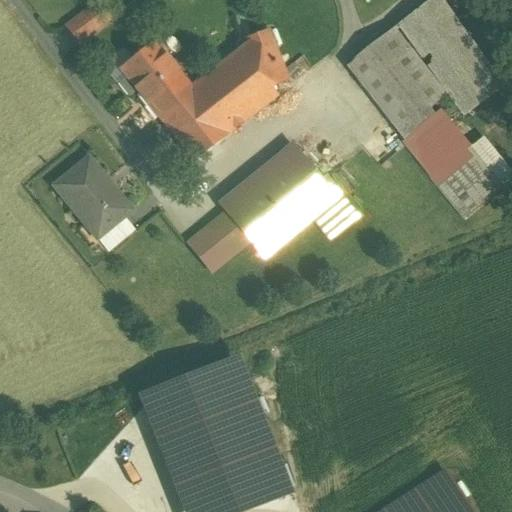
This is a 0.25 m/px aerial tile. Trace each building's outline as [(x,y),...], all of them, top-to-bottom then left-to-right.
[(505,88),(441,0),(434,0),(399,27),(465,118),(505,88)] [(98,5),(66,30),(78,46),(110,21),(98,5)] [(447,98),(395,31),(347,68),(404,142),(432,119),(428,113),(447,98)] [(190,89),(153,43),(118,72),(124,79),(118,84),(129,97),(135,93),(193,164),(229,137),(229,136),(272,102),(262,91),(287,81),(268,32),(242,42),(244,47),(190,89)] [(470,164),(432,119),(404,142),(401,145),(465,222),(496,196),(470,164)] [(290,147),(218,206),(226,215),(249,243),(263,260),(319,215),(336,235),(357,218),(326,179),(320,184),(290,147)] [(511,180),(487,150),(470,164),(496,196),(511,182),(511,180)] [(130,213),(87,161),(53,189),(96,241),(130,213)] [(226,215),(187,247),(210,275),(249,243),(226,215)] [(473,511),(441,460),(359,511),(473,511)]
